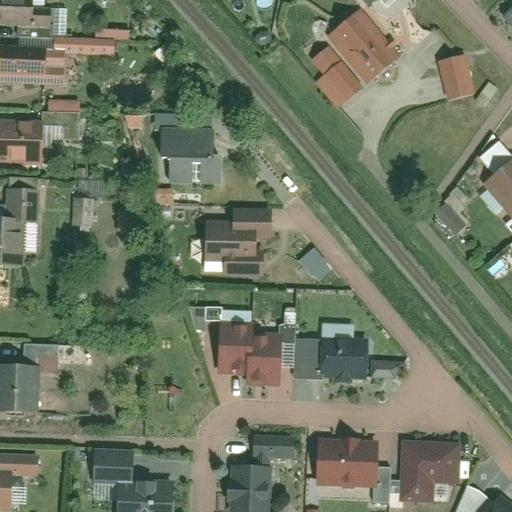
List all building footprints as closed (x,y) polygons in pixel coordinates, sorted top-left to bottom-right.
[(0,0),(0,33),(27,33),(26,0),(0,0)] [(511,4),(498,18),(511,33),(511,4)] [(360,12),(324,45),(366,91),(402,58),(360,12)] [(64,42),(65,64),(110,63),(109,41),(64,42)] [(0,48),(0,86),(46,84),(44,47),(0,48)] [(328,54),(307,72),(319,86),(313,91),(332,113),(359,91),(328,54)] [(465,63),(438,67),(443,102),(470,99),(465,63)] [(0,124),(0,165),(40,164),(38,122),(0,124)] [(167,145),(168,190),(219,189),(218,143),(167,145)] [(497,148),(478,167),(489,179),(508,159),(497,148)] [(511,162),(480,190),(511,226),(511,225),(511,162)] [(169,204),(168,188),(149,190),(150,205),(169,204)] [(464,224),(452,212),(465,199),(454,189),(430,214),(452,236),(464,224)] [(87,197),(77,197),(76,213),(86,213),(87,197)] [(0,222),(0,269),(12,269),(10,222),(0,222)] [(200,268),(218,268),(217,281),(255,281),(256,257),(251,257),(251,230),(200,230),(200,268)] [(314,282),(329,270),(310,247),(295,260),(314,282)] [(242,380),(242,393),(275,393),(276,348),(251,347),(251,338),(216,337),(215,379),(242,380)] [(366,363),(332,363),(332,348),(295,348),(295,403),(366,402),(366,363)] [(394,378),(395,361),(368,360),(368,378),(394,378)] [(0,370),(0,413),(28,412),(26,370),(11,370),(0,370)] [(291,439),(251,439),(251,463),(291,463),(291,439)] [(402,446),(400,483),(402,483),(401,507),(430,508),(432,485),(458,487),(461,449),(402,446)] [(314,450),(314,494),(373,494),(373,450),(314,450)] [(86,460),(86,488),(125,488),(125,460),(86,460)] [(227,469),(227,511),(266,511),(266,468),(227,469)] [(107,490),(107,511),(164,511),(165,490),(107,490)] [(511,511),(496,499),(491,505),(466,493),(457,511),(511,511)]
